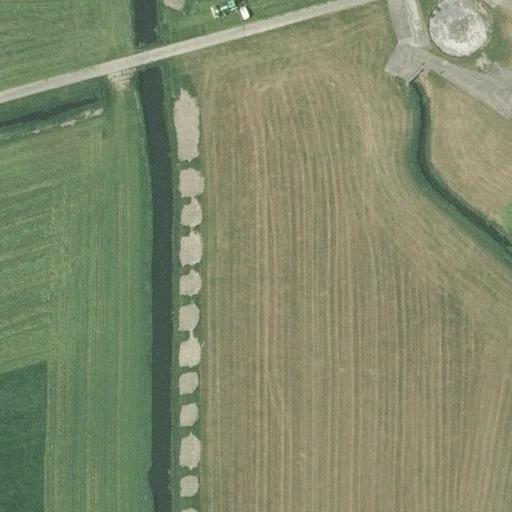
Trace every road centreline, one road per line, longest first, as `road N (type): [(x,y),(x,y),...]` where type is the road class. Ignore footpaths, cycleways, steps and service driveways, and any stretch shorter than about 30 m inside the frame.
road 1 (track): [(0,98),(118,66),(130,263),(124,511)]
road 2 (track): [(118,66),(359,0)]
